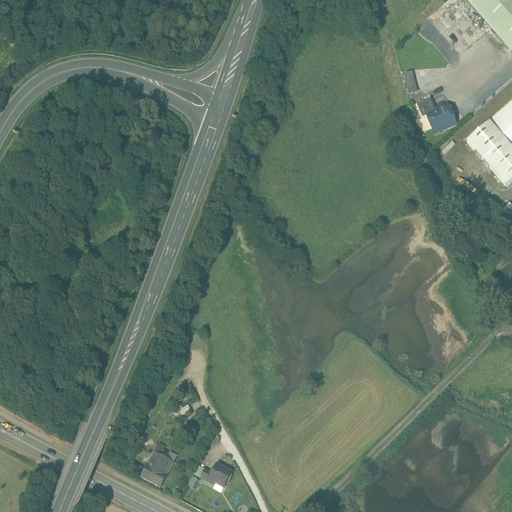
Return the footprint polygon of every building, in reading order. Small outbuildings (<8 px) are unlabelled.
[(511,0),(464,0),(511,53),(511,0)] [(412,73),(403,75),(409,95),(417,93),(412,73)] [(430,100),(416,106),(422,120),(427,118),(427,117),(436,114),(430,100)] [(511,103),(489,124),(511,149),(511,103)] [(436,114),(427,117),(427,118),(428,120),(427,123),(431,130),(433,131),(434,134),(455,125),(447,109),(436,114)] [(511,149),(489,124),(466,144),(506,189),(511,183),(511,149)] [(511,207),(509,205),(502,215),(511,221),(511,207)] [(511,266),(492,281),(502,294),(511,286),(511,266)] [(188,406),(175,413),(177,418),(191,411),(188,406)] [(158,445),(154,453),(160,456),(165,448),(158,445)] [(160,456),(154,453),(140,478),(161,489),(168,476),(167,476),(174,464),(160,456)] [(232,473),(216,465),(211,474),(207,482),(215,486),(216,485),(224,489),(232,473)] [(211,473),(206,470),(206,471),(205,471),(201,479),(207,482),(211,474),(211,473)] [(193,478),(188,486),(193,489),(197,481),(193,478)]
